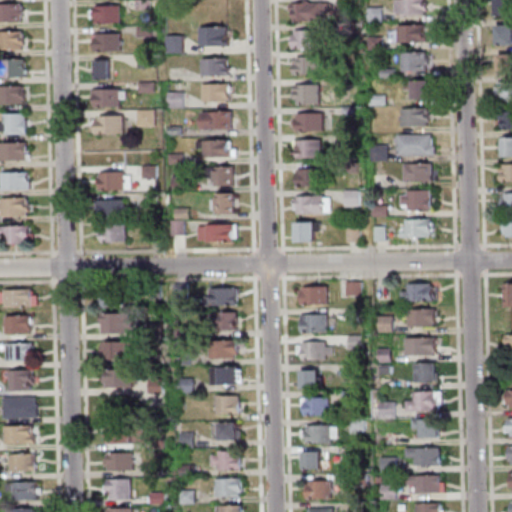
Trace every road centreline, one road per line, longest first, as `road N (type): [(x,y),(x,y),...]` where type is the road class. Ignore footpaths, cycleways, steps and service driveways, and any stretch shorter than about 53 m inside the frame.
road 1 (residential): [(73,511),(56,0)]
road 2 (residential): [(475,511),(460,0)]
road 3 (residential): [(273,511),(258,0)]
road 4 (residential): [(511,260),(0,268)]
